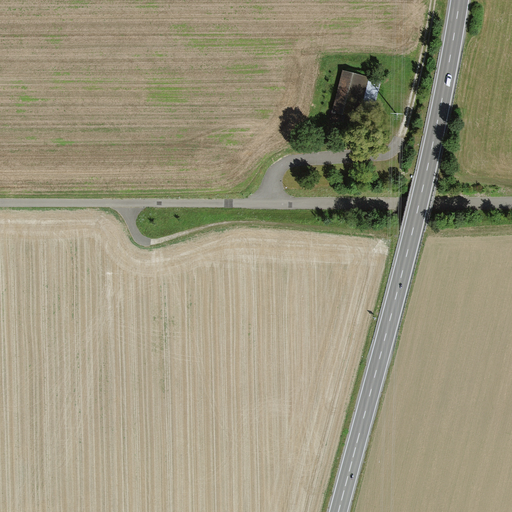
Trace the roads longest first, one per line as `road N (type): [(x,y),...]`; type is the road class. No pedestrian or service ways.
road 1 (primary): [(456,0),(410,237),(335,511)]
road 2 (track): [(429,0),(411,115),(394,141),(375,152),(277,167),(273,204)]
